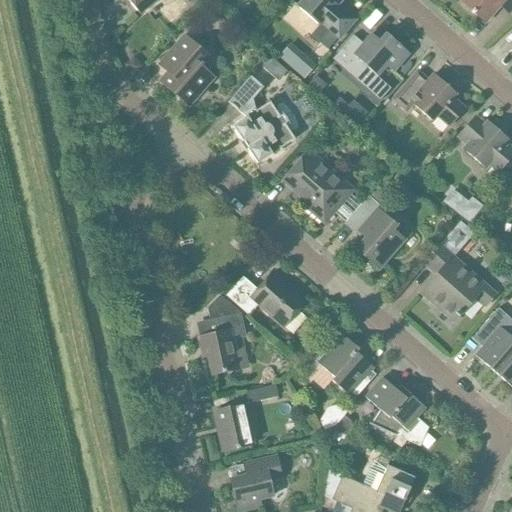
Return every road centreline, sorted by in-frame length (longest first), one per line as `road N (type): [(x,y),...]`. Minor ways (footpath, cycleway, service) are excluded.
road 1 (residential): [(180,140),(506,432),(464,511)]
road 2 (track): [(0,5),(109,511)]
road 3 (residential): [(202,511),(127,208),(180,140)]
road 4 (residential): [(84,0),(104,76),(180,140)]
road 5 (residential): [(401,0),(511,95)]
